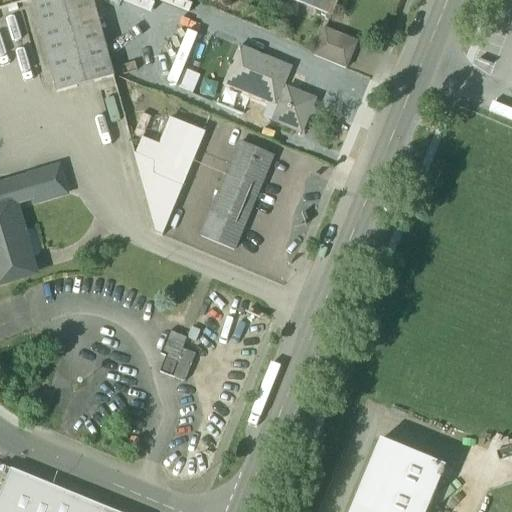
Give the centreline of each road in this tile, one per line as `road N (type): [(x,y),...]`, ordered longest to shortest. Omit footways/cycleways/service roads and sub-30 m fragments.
road 1 (tertiary): [(442,0),(235,511)]
road 2 (residential): [(0,431),(179,511)]
